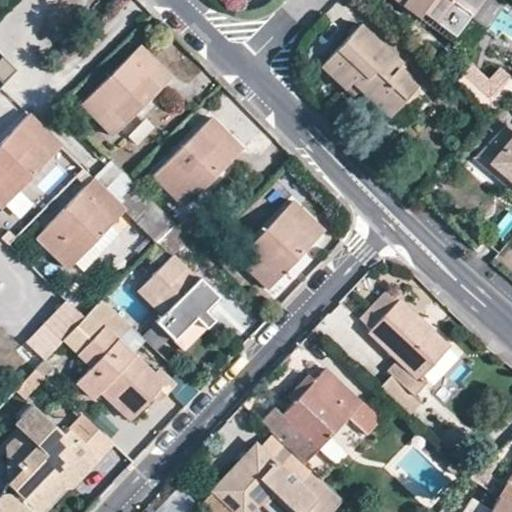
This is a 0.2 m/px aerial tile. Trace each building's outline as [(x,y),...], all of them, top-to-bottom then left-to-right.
[(419,13),(453,37),(479,0),(389,0),(416,19),(419,13)] [(320,68),(351,97),(357,90),(386,117),(413,88),(394,70),(400,63),(359,25),(320,68)] [(80,105),(111,137),(169,79),(138,48),(80,105)] [(0,208),(4,205),(22,186),(58,149),(25,117),(0,142),(0,208)] [(240,151),(210,120),(152,176),(182,208),(240,151)] [(502,182),(511,191),(511,136),(499,126),(475,154),(499,174),(502,171),(507,177),(502,182)] [(475,154),(470,160),(500,186),(502,182),(507,177),(502,171),(499,174),(475,154)] [(115,168),(98,185),(124,211),(156,242),(172,226),(124,177),(115,168)] [(36,238),(68,269),(124,211),(98,185),(91,179),(36,238)] [(511,196),(511,191),(502,182),(500,186),(511,196)] [(31,194),(22,186),(4,205),(12,213),(31,194)] [(322,231),(291,202),(235,260),(267,289),(322,231)] [(170,257),(136,292),(160,316),(153,323),(172,340),(199,310),(201,312),(216,297),(197,278),(194,280),(170,257)] [(366,329),(364,332),(393,359),(383,370),(388,375),(378,388),(407,414),(418,403),(412,397),(424,382),(417,377),(445,346),(419,323),(384,289),(356,318),(366,329)] [(25,342),(42,359),(84,318),(67,301),(25,342)] [(419,323),(445,346),(417,377),(424,382),(427,384),(459,348),(426,316),(419,323)] [(150,389),(157,381),(101,328),(77,355),(91,366),(75,382),(93,398),(100,393),(130,419),(153,394),(150,389)] [(324,369),(313,381),(291,405),(279,416),(272,409),(261,421),(303,463),(315,451),(345,418),(363,435),(378,420),(324,369)] [(313,381),(305,375),(284,398),(291,405),(313,381)] [(150,389),(153,394),(161,385),(157,381),(150,389)] [(33,511),(34,511),(35,511),(39,511),(74,476),(79,481),(98,460),(67,429),(62,435),(30,405),(13,424),(20,431),(5,447),(24,465),(5,485),(14,493),(11,495),(1,494),(0,495),(0,511),(33,511)] [(308,473),(265,432),(254,444),(259,449),(298,484),(308,473)] [(239,459),(244,464),(259,449),(254,444),(239,459)] [(459,448),(452,456),(470,473),(477,465),(459,448)] [(298,484),(259,449),(244,464),(239,459),(209,491),(231,511),(251,511),(263,500),(267,495),(284,511),(329,511),(339,501),(308,473),(298,484)] [(451,462),(446,467),(453,475),(459,469),(451,462)] [(511,472),(496,497),(511,506),(511,472)] [(231,511),(209,491),(200,501),(211,511),(231,511)] [(272,509),(269,511),(284,511),(267,495),(263,500),(272,509)] [(486,511),(511,511),(511,506),(496,497),(486,511)]
